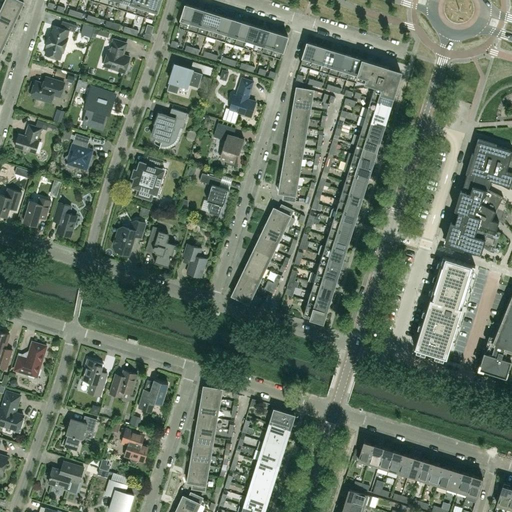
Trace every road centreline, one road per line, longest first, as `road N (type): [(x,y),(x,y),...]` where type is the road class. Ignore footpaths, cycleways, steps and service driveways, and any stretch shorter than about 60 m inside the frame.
road 1 (unclassified): [(353,348),(449,33)]
road 2 (residential): [(213,304),(301,19)]
road 3 (residential): [(86,264),(172,0)]
road 4 (residential): [(12,511),(73,329)]
road 5 (residential): [(498,461),(333,408)]
road 6 (residential): [(147,511),(192,366)]
road 7 (residential): [(333,408),(192,366)]
road 8 (residential): [(353,348),(213,304)]
road 9 (residential): [(0,127),(40,0)]
road 10 (residential): [(213,304),(86,264)]
road 11 (residential): [(192,366),(73,329)]
